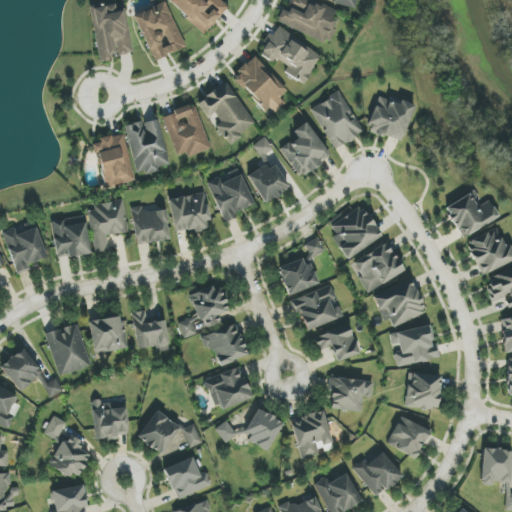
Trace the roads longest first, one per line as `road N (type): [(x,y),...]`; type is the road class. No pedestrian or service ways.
road 1 (residential): [(371,175),(243,251),(42,299),(0,320)]
road 2 (residential): [(413,511),(455,454),(478,370),(455,297),(371,175)]
road 3 (residential): [(117,94),(176,80),(209,61),(260,0)]
road 4 (residential): [(243,251),(284,379)]
